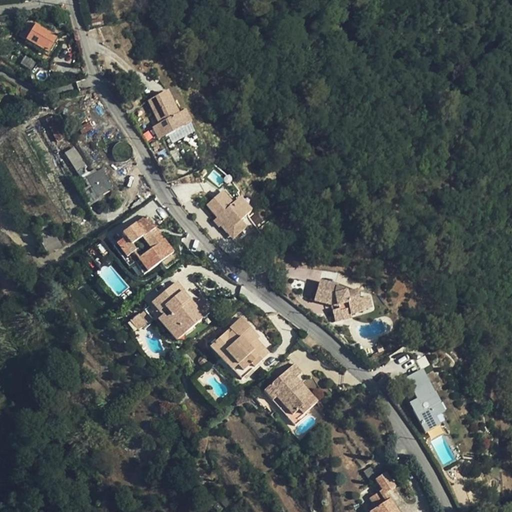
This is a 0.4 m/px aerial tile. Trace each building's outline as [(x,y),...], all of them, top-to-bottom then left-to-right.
[(19,36),(47,53),(56,38),(28,21),(19,36)] [(167,94),(149,103),(160,127),(166,139),(185,131),(179,117),(167,94)] [(185,115),(179,117),(185,131),(191,127),(185,115)] [(166,139),(160,127),(154,129),(160,142),(166,139)] [(79,173),(85,168),(86,167),(74,148),(65,154),(78,173),(79,173)] [(83,179),(85,178),(90,175),(85,168),(79,173),(83,179)] [(102,168),(90,175),(85,178),(92,188),(86,191),(92,201),(114,188),(102,168)] [(222,196),(207,208),(217,220),(222,227),(228,233),(240,224),(243,221),(232,208),(222,196)] [(240,202),(232,208),(243,221),(251,215),(240,202)] [(133,252),(148,272),(173,253),(146,217),(135,225),(135,224),(122,234),(125,238),(117,244),(127,257),(133,252)] [(217,220),(214,223),(219,230),(222,227),(217,220)] [(240,224),(228,233),(233,240),(245,230),(240,224)] [(114,246),(123,260),(127,257),(117,244),(114,246)] [(129,266),(134,262),(138,259),(133,252),(127,257),(123,260),(129,266)] [(138,259),(134,262),(144,275),(148,272),(138,259)] [(186,304),(189,301),(181,292),(182,291),(175,282),(152,303),(159,311),(164,306),(172,315),(166,320),(174,329),(179,326),(186,333),(210,312),(199,299),(193,305),(190,308),(186,304)] [(335,297),(336,290),(337,288),(318,283),(313,301),(336,307),(337,307),(338,313),(348,310),(349,316),(370,310),(367,298),(358,301),(356,293),(345,295),(345,294),(335,297)] [(280,291),(286,297),(290,292),(283,287),(280,291)] [(163,315),(166,320),(172,315),(164,306),(159,311),(163,315)] [(350,319),(349,316),(348,310),(338,313),(332,314),(334,322),(350,319)] [(139,329),(148,320),(141,312),(131,321),(139,329)] [(158,319),(170,333),(174,329),(166,320),(163,315),(158,319)] [(251,344),(255,340),(258,336),(241,318),(230,329),(230,330),(232,332),(230,334),(227,332),(211,348),(225,362),(230,357),(247,375),(268,354),(259,344),(255,348),(251,344)] [(177,341),(186,333),(179,326),(174,329),(170,333),(177,341)] [(255,348),(259,344),(255,340),(251,344),(255,348)] [(242,380),(247,375),(230,357),(225,362),(242,380)] [(293,381),(296,378),(302,373),(294,364),(263,392),(272,401),(276,398),(292,415),(288,419),(294,426),(299,421),(297,420),(317,402),(299,382),(296,385),(293,381)] [(438,403),(420,370),(405,378),(415,395),(417,399),(416,402),(410,405),(423,429),(436,421),(429,408),(438,403)] [(407,399),(410,405),(416,402),(417,399),(415,395),(407,399)] [(276,398),(272,401),(288,419),(292,415),(276,398)] [(383,489),(386,494),(396,487),(386,472),(375,479),(381,490),(383,489)] [(376,508),(378,511),(397,511),(386,494),(383,489),(381,490),(369,498),(376,508)]
